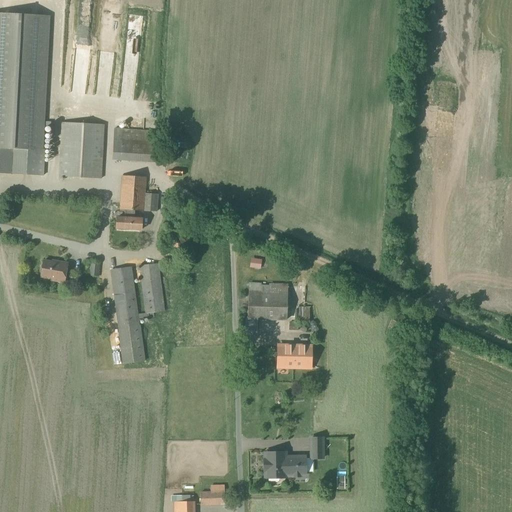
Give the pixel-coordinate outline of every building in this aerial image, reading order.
[(41,149),(48,16),(0,13),(0,173),(43,176),(44,150),(41,149)] [(101,179),(104,125),(61,123),(58,177),(101,179)] [(155,163),(156,132),(114,129),(112,160),(155,163)] [(157,212),(158,195),(145,194),(146,177),(121,176),(119,210),(124,211),(123,218),(116,217),(115,229),(141,231),(142,219),(134,219),(134,211),(157,212)] [(190,233),(169,230),(168,251),(188,253),(190,233)] [(98,277),(100,262),(89,260),(88,276),(98,277)] [(56,263),(43,261),(40,277),(51,279),(50,280),(64,283),(67,264),(56,262),(56,263)] [(154,318),(153,313),(165,312),(158,264),(138,266),(144,314),(138,315),(131,267),(110,270),(118,329),(117,329),(122,365),(145,362),(140,326),(139,326),(138,319),(154,318)] [(284,318),(284,286),(244,286),(244,318),(284,318)] [(399,315),(387,312),(383,329),(395,331),(399,315)] [(258,345),(258,367),(280,368),(310,368),(312,347),(258,345)] [(280,385),(280,368),(258,367),(258,385),(280,385)] [(225,505),(225,492),(201,493),(201,505),(225,505)] [(194,511),(194,502),(175,502),(174,511),(194,511)]
